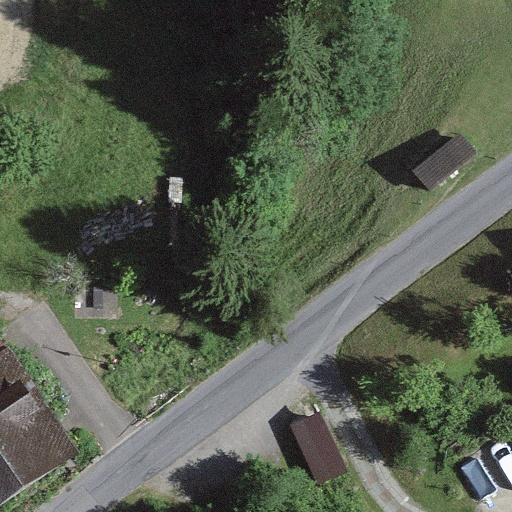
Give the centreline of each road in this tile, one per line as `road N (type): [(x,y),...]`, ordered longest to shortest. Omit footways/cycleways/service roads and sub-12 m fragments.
road 1 (unclassified): [(77,511),(511,189)]
road 2 (track): [(405,511),(370,475),(301,348)]
